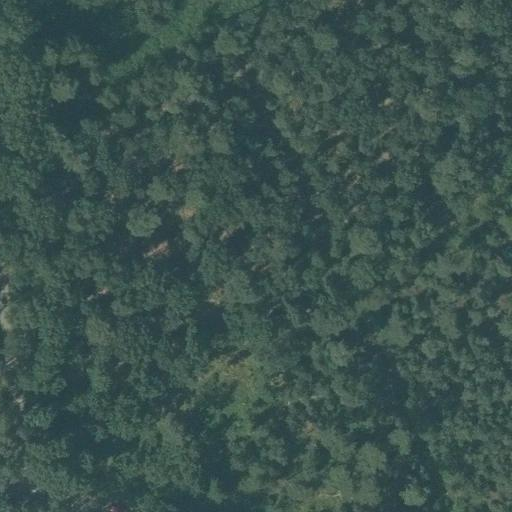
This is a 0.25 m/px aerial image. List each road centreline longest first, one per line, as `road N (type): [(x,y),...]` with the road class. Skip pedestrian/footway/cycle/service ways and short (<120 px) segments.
road 1 (track): [(44,511),(103,442),(31,0)]
road 2 (unclassified): [(0,244),(34,508)]
